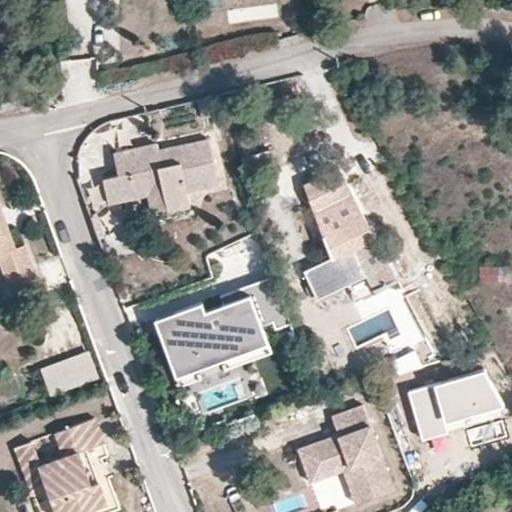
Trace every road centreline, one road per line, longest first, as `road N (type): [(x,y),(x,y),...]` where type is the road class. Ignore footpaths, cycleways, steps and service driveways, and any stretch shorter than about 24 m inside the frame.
road 1 (residential): [(511,27),(378,31),(43,116)]
road 2 (residential): [(43,116),(176,511)]
